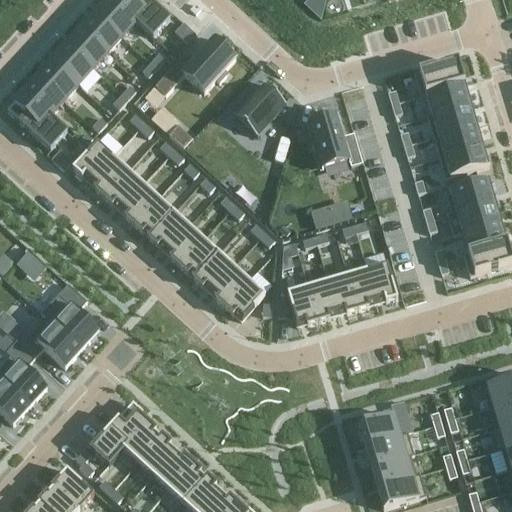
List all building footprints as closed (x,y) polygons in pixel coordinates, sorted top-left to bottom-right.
[(132,21),(148,3),(144,0),(111,0),(110,1),(132,21)] [(122,41),(136,26),(136,25),(132,21),(110,1),(96,17),(122,41)] [(148,3),(132,21),(136,25),(136,26),(153,41),(170,23),(148,3)] [(107,57),(122,41),(96,17),(81,33),(107,57)] [(178,23),(170,32),(176,38),(185,28),(178,23)] [(185,28),(176,38),(183,44),(191,34),(185,28)] [(93,73),(107,57),(81,33),(67,49),(93,73)] [(187,54),(161,83),(171,93),(184,79),(203,97),(215,84),(218,87),(228,77),(224,74),(235,62),(230,57),(233,54),(223,44),(220,48),(214,43),(196,63),(187,54)] [(93,73),(67,49),(52,65),(78,89),(93,73)] [(159,57),(150,66),(156,72),(165,63),(159,57)] [(38,81),(64,105),(78,89),(52,65),(38,81)] [(464,86),(462,79),(458,65),(414,78),(421,101),(425,100),(425,99),(464,87),(464,86)] [(144,73),(135,82),(142,88),(150,79),(144,73)] [(64,105),(38,81),(23,97),(45,117),(49,121),(50,120),(64,105)] [(135,82),(127,92),(133,98),(142,88),(135,82)] [(431,119),(470,108),(466,95),(463,96),(461,89),(464,88),(464,87),(425,99),(425,100),(431,119)] [(264,88),(234,120),(257,141),(286,108),(264,88)] [(396,95),(388,97),(391,109),(399,106),(396,95)] [(23,97),(7,115),(29,134),(45,117),(23,97)] [(121,98),(112,108),(119,114),(127,104),(121,98)] [(399,106),(391,109),(395,120),(402,118),(399,106)] [(431,119),(426,120),(433,141),(476,129),(472,116),(469,116),(467,109),(470,109),(470,108),(431,119)] [(45,117),(29,134),(50,154),(67,135),(50,120),(49,121),(45,117)] [(135,118),(129,125),(138,133),(144,127),(135,118)] [(312,127),(308,128),(321,173),(349,165),(351,170),(362,167),(356,144),(344,147),(336,120),(332,121),(331,118),(311,123),(312,127)] [(100,121),(92,130),(98,136),(107,127),(100,121)] [(144,127),(138,133),(148,142),(153,135),(144,127)] [(476,129),(433,141),(439,162),(482,149),(479,150),(477,143),(480,142),(476,129)] [(92,130),(83,140),(90,146),(98,136),(92,130)] [(177,130),(168,140),(183,154),(192,144),(177,130)] [(408,136),(400,139),(403,150),(411,148),(408,136)] [(165,146),(159,152),(168,161),(174,154),(165,146)] [(83,181),(89,187),(113,161),(97,147),(72,174),(82,182),(83,181)] [(411,148),(403,150),(407,161),(415,159),(411,148)] [(482,149),(439,162),(445,184),(489,171),(485,157),(483,150),(482,149)] [(59,153),(51,163),(57,169),(66,159),(59,153)] [(174,154),(168,161),(178,169),(184,163),(174,154)] [(66,159),(57,169),(64,174),(72,165),(66,159)] [(128,175),(113,161),(89,187),(96,193),(95,194),(103,202),(128,175)] [(195,173),(189,180),(199,188),(205,182),(195,173)] [(143,188),(128,175),(103,202),(112,209),(113,208),(120,214),(143,188)] [(205,182),(199,188),(208,197),(214,190),(205,182)] [(495,206),(495,205),(493,198),(489,184),(445,196),(451,217),(451,218),(495,206)] [(422,185),(414,187),(418,198),(425,196),(422,185)] [(133,229),(158,202),(143,188),(120,214),(126,220),(125,221),(133,229)] [(225,201),(219,207),(229,215),(235,209),(225,201)] [(143,236),(149,241),(150,242),(173,216),(158,202),(133,229),(142,237),(143,236)] [(492,207),(495,206),(451,218),(451,217),(446,219),(453,241),(462,239),(462,238),(501,226),(497,213),(494,214),(492,207)] [(235,209),(229,215),(238,224),(244,217),(235,209)] [(430,212),(422,214),(426,226),(433,223),(430,212)] [(188,230),(173,216),(150,242),(149,241),(148,242),(157,251),(158,249),(165,255),(188,230)] [(364,220),(352,224),(354,232),(366,228),(364,220)] [(433,223),(426,226),(429,237),(437,235),(433,223)] [(352,224),(340,227),(342,236),(354,232),(352,224)] [(462,238),(462,239),(468,258),(507,247),(507,246),(504,247),(502,240),(505,239),(501,226),(462,238)] [(256,228),(250,234),(259,243),(265,236),(256,228)] [(283,229),(278,235),(285,241),(290,236),(283,229)] [(179,270),(203,243),(188,230),(165,255),(167,257),(171,261),(172,262),(171,263),(179,270)] [(265,236),(259,243),(268,251),(274,245),(265,236)] [(327,237),(314,241),(317,249),(329,246),(327,237)] [(314,241),(302,244),(305,253),(317,249),(314,241)] [(218,257),(203,243),(179,270),(187,278),(188,277),(194,282),(195,283),(218,257)] [(298,258),(294,247),(282,251),(281,274),(293,271),(290,261),(298,258)] [(468,258),(463,259),(470,281),(511,269),(511,264),(509,255),(507,248),(507,247),(468,258)] [(442,254),(435,256),(438,267),(446,265),(442,254)] [(3,257),(0,260),(0,278),(2,280),(13,266),(3,257)] [(210,296),(233,271),(218,257),(195,283),(194,282),(193,283),(203,292),(204,291),(210,296)] [(446,265),(438,267),(441,278),(449,276),(446,265)] [(366,274),(377,307),(385,305),(385,306),(398,303),(387,267),(366,274)] [(216,304),(224,311),(249,285),(233,271),(210,296),(217,302),(216,304)] [(377,307),(366,274),(347,279),(357,314),(368,311),(368,310),(377,307)] [(357,314),(347,279),(327,285),(337,319),(346,316),(346,318),(357,314)] [(249,285),(224,311),(233,319),(234,318),(241,325),(264,299),(249,285)] [(327,285),(308,291),(318,326),(329,323),(329,321),(337,319),(327,285)] [(69,311),(54,328),(82,353),(99,335),(77,315),(86,306),(67,289),(57,300),(69,311)] [(307,329),(318,326),(308,291),(287,297),(297,331),(307,328),(307,329)] [(264,308),(263,321),(272,322),(272,309),(264,308)] [(278,309),(278,322),(286,323),(287,310),(278,309)] [(3,315),(0,318),(0,331),(0,332),(10,322),(3,315)] [(26,335),(16,345),(35,363),(44,353),(65,372),(82,353),(54,328),(37,345),(26,335)] [(18,367),(1,385),(30,411),(46,392),(25,373),(35,363),(16,345),(6,356),(18,367)] [(492,411),(511,405),(511,381),(486,389),(492,411)] [(0,418),(13,430),(30,411),(1,385),(0,386),(0,418)] [(511,405),(492,411),(498,432),(511,427),(511,405)] [(128,446),(147,426),(139,419),(143,415),(132,406),(110,430),(128,446)] [(447,425),(455,422),(451,411),(443,413),(447,425)] [(365,450),(407,438),(401,416),(358,429),(365,450)] [(438,416),(430,418),(433,430),(441,428),(438,416)] [(450,436),(458,434),(455,422),(447,425),(450,436)] [(138,466),(162,439),(161,440),(155,434),(155,433),(147,426),(128,446),(123,452),(123,453),(138,466)] [(511,450),(511,427),(498,432),(504,452),(511,450)] [(441,428),(433,430),(437,442),(445,439),(441,428)] [(109,469),(123,453),(123,452),(128,446),(110,430),(103,439),(90,452),(109,469)] [(365,450),(371,471),(413,458),(407,438),(365,450)] [(153,480),(176,454),(170,448),(171,447),(162,439),(138,466),(153,480)] [(459,466),(467,464),(464,452),(456,455),(459,466)] [(85,466),(90,460),(84,454),(75,464),(81,469),(85,466)] [(168,494),(192,467),(184,459),(183,460),(176,454),(153,480),(168,494)] [(371,471),(377,492),(420,479),(413,458),(371,471)] [(442,460),(446,472),(454,469),(450,458),(442,460)] [(470,475),(467,464),(459,466),(462,478),(470,475)] [(94,474),(85,466),(81,469),(79,472),(88,481),(94,474)] [(183,507),(207,480),(206,481),(200,475),(201,474),(192,467),(168,494),(183,507)] [(457,481),(454,469),(446,472),(449,483),(457,481)] [(60,484),(54,491),(77,511),(81,511),(94,498),(71,478),(67,474),(59,483),(60,484)] [(387,511),(426,501),(420,479),(377,492),(382,511),(387,511)] [(188,511),(206,511),(222,495),(215,489),(216,488),(207,480),(183,507),(188,511)] [(114,492),(104,484),(99,490),(108,499),(114,492)] [(46,496),(39,505),(46,511),(77,511),(54,491),(47,497),(46,496)] [(123,501),(114,492),(108,499),(117,507),(123,501)] [(233,511),(238,508),(229,500),(228,501),(222,495),(206,511),(233,511)] [(468,497),(472,509),(480,507),(476,495),(468,497)]
